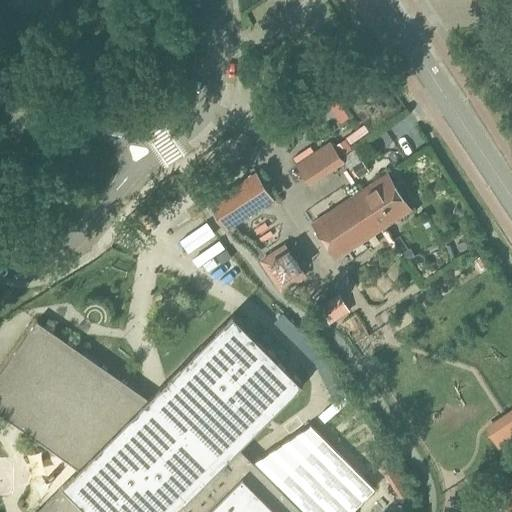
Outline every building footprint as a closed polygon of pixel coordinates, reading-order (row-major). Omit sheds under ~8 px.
[(335,146),(342,156),(352,150),(350,147),(368,135),(363,127),(335,146)] [(368,140),(352,150),(341,157),(350,170),(352,168),(359,178),(369,171),(363,161),(376,152),(368,140)] [(308,181),(341,159),(331,143),(297,165),(308,181)] [(226,229),(230,227),(274,199),(257,173),(209,203),(226,229)] [(387,174),(360,192),(313,223),(337,259),(411,210),(387,174)] [(463,228),(457,230),(459,236),(465,234),(463,228)] [(285,245),(262,261),(282,291),(305,276),(285,245)] [(403,253),(407,260),(414,256),(410,249),(403,253)] [(226,250),(217,257),(222,264),(232,258),(226,250)] [(337,297),(320,307),(330,323),(347,312),(337,297)] [(304,384),(234,315),(150,399),(38,320),(0,374),(0,414),(79,470),(37,511),(351,511),(374,489),(311,425),(255,462),(240,448),(304,384)] [(506,449),(511,445),(511,421),(495,432),(506,449)] [(378,463),(400,498),(411,491),(389,456),(378,463)] [(511,475),(503,481),(511,493),(511,475)]
